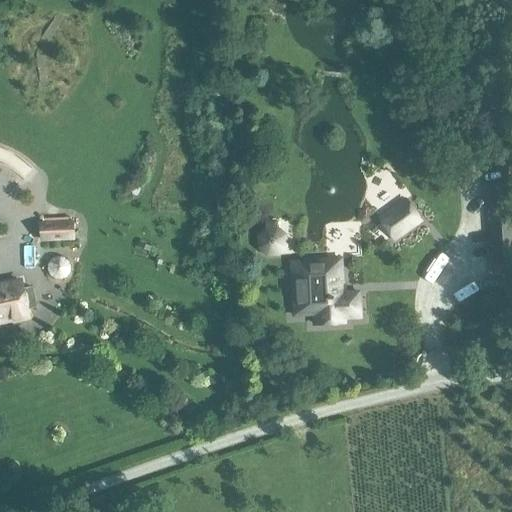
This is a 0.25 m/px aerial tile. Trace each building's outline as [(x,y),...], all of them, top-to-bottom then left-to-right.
[(510,140),(501,140),(502,158),(511,157),(510,140)] [(423,221),(405,197),(378,218),(396,242),(423,221)] [(511,210),(490,212),(494,273),(511,271),(511,210)] [(44,224),(41,224),(42,240),(74,238),(73,222),(52,223),(52,219),(43,219),(44,224)] [(264,227),(256,237),(257,250),(267,258),(280,257),(289,247),(287,234),(277,225),(276,220),(263,221),(264,227)] [(342,293),(340,259),(292,261),(294,314),(315,313),(315,323),(344,321),(344,318),(359,317),(358,292),(342,293)] [(0,322),(28,317),(27,308),(36,306),(33,288),(23,290),(21,281),(0,285),(0,322)] [(339,324),(340,334),(357,333),(357,323),(339,324)]
